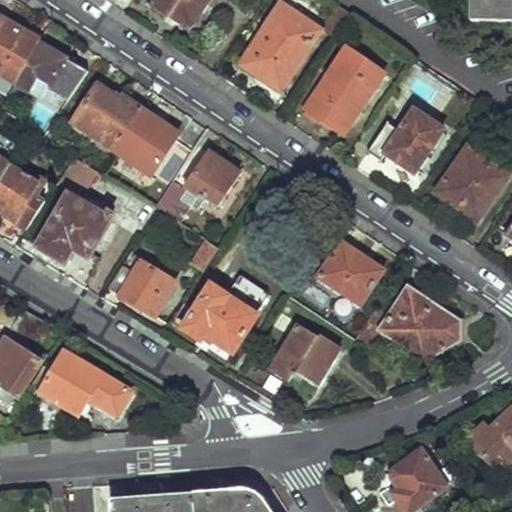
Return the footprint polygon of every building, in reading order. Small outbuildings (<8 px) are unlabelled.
[(156,0),(151,8),(166,18),(169,15),(188,28),(208,0),(156,0)] [(511,0),(469,0),(469,21),(511,21),(511,0)] [(280,5),(239,66),(279,93),(321,32),(280,5)] [(4,21),(0,27),(0,76),(15,87),(17,83),(41,44),(43,41),(4,21)] [(17,83),(30,91),(39,78),(62,92),(77,69),(41,44),(17,83)] [(347,49),(304,112),(320,123),(322,120),(343,135),(384,73),(347,49)] [(75,126),(116,153),(140,117),(143,112),(126,100),(123,106),(99,90),(75,126)] [(34,131),(46,138),(62,115),(47,104),(31,130),(34,131)] [(384,123),(365,152),(378,161),(382,155),(412,176),(441,133),(411,112),(397,131),(384,123)] [(116,153),(155,178),(182,137),(161,123),(158,128),(140,117),(116,153)] [(467,149),(437,194),(455,207),(458,202),(480,217),(507,176),(467,149)] [(211,199),(224,207),(244,175),(213,155),(190,189),(191,190),(209,202),(211,199)] [(0,183),(10,168),(0,161),(0,183)] [(78,163),(70,183),(89,191),(98,171),(78,163)] [(14,224),(29,233),(53,195),(10,168),(0,183),(0,208),(18,219),(14,224)] [(164,210),(174,217),(191,190),(190,189),(177,181),(160,207),(164,210)] [(65,271),(89,286),(104,262),(94,256),(105,238),(101,235),(111,219),(74,197),(43,248),(70,264),(65,271)] [(455,207),(477,221),(480,217),(458,202),(455,207)] [(197,263),(208,271),(221,251),(210,243),(197,263)] [(323,279),(364,305),(386,272),(345,245),(323,279)] [(113,291),(157,318),(179,283),(135,256),(113,291)] [(208,335),(236,353),(258,318),(212,289),(185,330),(204,341),(208,335)] [(360,342),(377,353),(389,335),(428,360),(463,340),(464,323),(411,290),(392,318),(380,310),(360,342)] [(8,341),(0,352),(0,381),(6,385),(3,389),(19,400),(43,366),(21,350),(37,318),(23,309),(8,341)] [(298,372),(322,388),(344,354),(302,327),(272,371),(292,384),(298,372)] [(67,353),(41,391),(80,417),(92,398),(117,415),(131,392),(67,353)] [(466,440),(494,472),(511,455),(511,407),(487,430),(481,425),(466,440)] [(393,505),(398,511),(415,511),(447,490),(420,454),(396,471),(391,476),(390,481),(390,485),(394,491),(399,500),(393,505)] [(487,508),(490,511),(507,511),(511,508),(511,486),(511,487),(487,508)] [(112,506),(112,511),(265,511),(262,507),(245,495),(112,506)]
